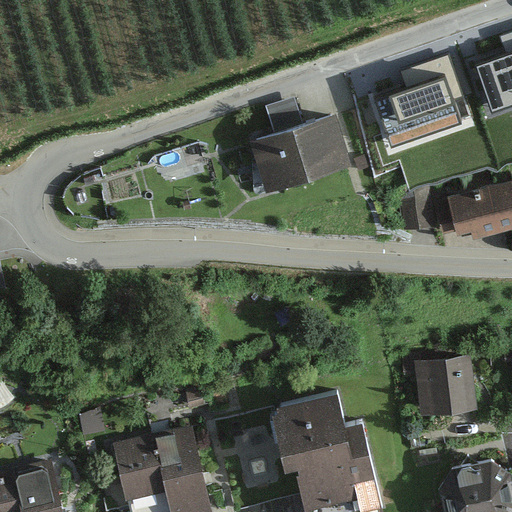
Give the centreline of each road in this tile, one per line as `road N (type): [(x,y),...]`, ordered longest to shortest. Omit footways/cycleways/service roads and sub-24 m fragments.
road 1 (residential): [(30,206),(40,176),(60,160),(511,4)]
road 2 (residential): [(511,263),(92,252),(59,247),(39,231),(30,206)]
